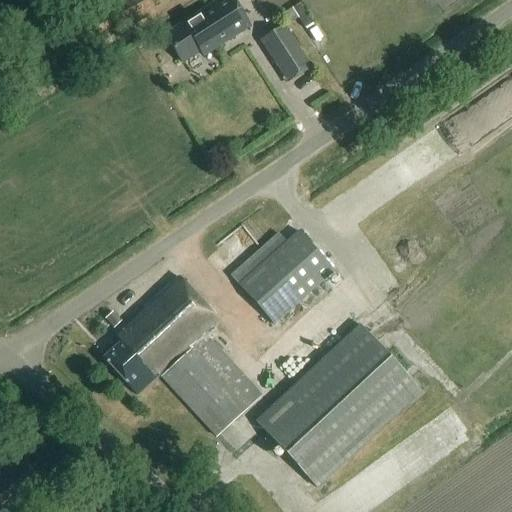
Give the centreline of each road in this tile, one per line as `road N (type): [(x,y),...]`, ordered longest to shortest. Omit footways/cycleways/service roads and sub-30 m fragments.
road 1 (unclassified): [(0,357),(511,8)]
road 2 (unclassified): [(181,511),(0,357)]
